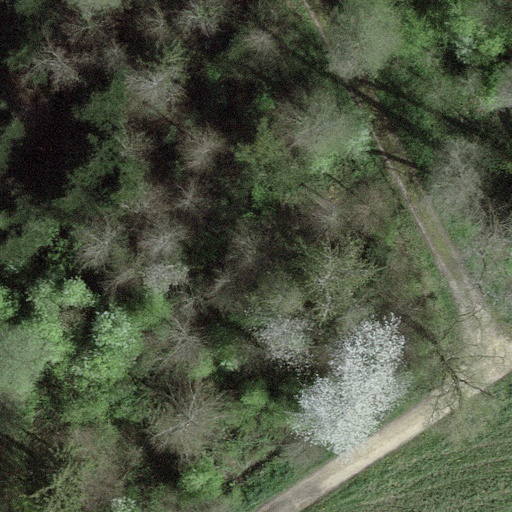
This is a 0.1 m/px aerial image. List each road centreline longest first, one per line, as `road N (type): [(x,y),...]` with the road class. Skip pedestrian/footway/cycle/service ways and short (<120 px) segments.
road 1 (track): [(308,0),(496,363)]
road 2 (track): [(287,511),(511,355)]
